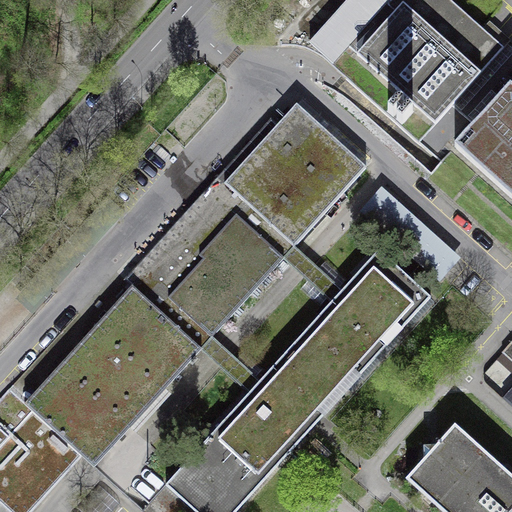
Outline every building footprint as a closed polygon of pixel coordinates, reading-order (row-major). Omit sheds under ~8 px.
[(344,0),(307,41),(333,64),(348,47),(435,125),(510,41),(489,22),(483,29),(450,0),(344,0)] [(511,86),(510,85),(454,147),(511,198),(511,86)] [(32,411),(82,456),(94,467),(200,351),(212,337),(284,259),(294,247),(366,168),(297,105),(175,238),(24,404),(32,411)] [(454,262),(431,242),(433,240),(403,213),(401,215),(379,195),(367,208),(442,275),(454,262)] [(294,247),(284,259),(294,268),(332,302),(342,290),(305,256),(294,247)] [(431,297),(379,250),(342,290),(332,302),(260,381),(248,394),(165,485),(192,509),(195,511),(235,511),(313,427),(317,422),(431,297)] [(212,337),(200,351),(210,360),(248,394),(260,381),(222,347),(212,337)] [(511,341),(502,352),(503,353),(511,361),(511,341)] [(0,503),(9,511),(30,511),(82,456),(32,411),(8,437),(0,430),(0,503)] [(511,511),(511,475),(457,427),(409,482),(442,511),(511,511)]
